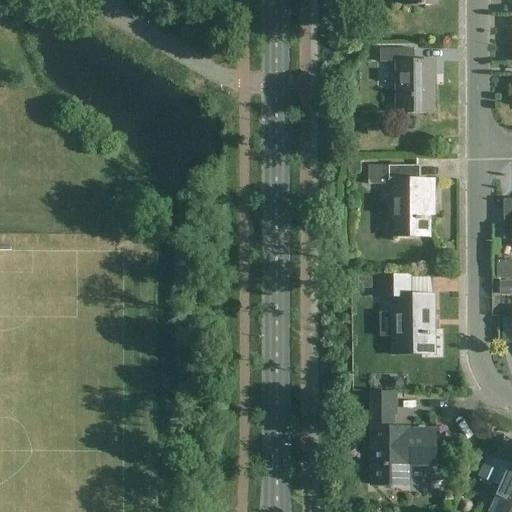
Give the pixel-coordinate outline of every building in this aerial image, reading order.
[(414,49),(380,49),(380,63),(396,63),(397,115),(433,115),(433,77),(436,77),(436,62),(414,62),(414,49)] [(422,166),(388,166),(388,185),(395,185),(395,238),(417,238),(417,236),(430,236),(430,205),(434,205),(434,181),(418,182),(418,168),(422,168),(422,166)] [(435,296),(411,296),(411,277),(378,278),(379,298),(393,298),(393,313),(400,313),(400,337),(393,337),(393,356),(435,355),(435,296)] [(511,295),(511,281),(499,281),(499,295),(511,295)] [(372,417),(396,417),(396,394),(372,394),(372,417)] [(396,432),(396,430),(372,430),(373,486),(410,485),(410,466),(436,466),(436,431),(396,432)] [(500,511),(511,511),(511,466),(500,461),(490,483),(501,487),(492,508),(500,511)]
